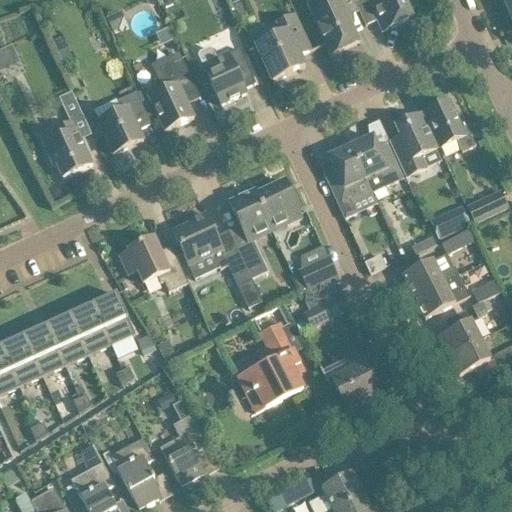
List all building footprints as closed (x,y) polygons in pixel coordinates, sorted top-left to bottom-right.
[(325,0),(317,0),(306,5),(311,15),(322,40),(331,58),(360,45),(351,27),(340,2),(329,7),(325,0)] [(352,0),(366,29),(382,21),(387,32),(407,23),(410,15),(402,0),(352,0)] [(256,48),(264,67),(272,85),(305,70),(300,59),(312,53),(304,35),(296,18),(277,26),(282,36),(256,48)] [(0,52),(0,82),(26,73),(16,47),(0,52)] [(202,68),(221,108),(246,97),(244,92),(256,87),(240,52),(228,57),(228,56),(216,62),(212,52),(209,51),(199,55),(198,59),(202,68)] [(163,93),(149,100),(156,116),(165,135),(194,121),(187,107),(183,98),(178,86),(190,80),(188,74),(181,61),(160,71),(166,85),(160,87),(163,93)] [(72,124),(83,119),(72,95),(59,101),(70,125),(54,133),(57,140),(43,147),(53,169),(56,168),(63,182),(92,168),(72,124)] [(113,158),(143,144),(138,134),(152,127),(137,95),(118,103),(122,114),(98,125),(113,158)] [(424,116),(432,134),(440,151),(456,144),(462,156),(475,150),(464,124),(459,126),(449,104),(424,116)] [(390,144),(389,145),(405,181),(406,182),(428,171),(422,159),(437,153),(420,118),(395,130),(402,144),(392,149),(390,144)] [(373,140),(351,150),(373,196),(405,181),(389,145),(378,150),(373,140)] [(373,196),(351,150),(329,160),(334,170),(323,175),(345,223),(357,217),(352,206),(373,196)] [(255,194),(254,194),(273,235),(302,221),(285,185),(257,198),(255,194)] [(248,247),(237,252),(252,283),(268,275),(254,244),(273,235),(254,194),(229,206),(248,247)] [(482,204),(467,211),(475,227),(490,220),(508,211),(501,195),(482,204)] [(462,209),(430,225),(438,242),(470,227),(462,209)] [(252,283),(237,252),(224,258),(205,217),(189,225),(190,227),(173,235),(181,253),(189,269),(213,258),(220,273),(228,269),(237,289),(238,289),(252,283)] [(502,241),(511,237),(511,218),(496,226),(502,241)] [(447,244),(441,247),(446,258),(453,255),(474,244),(468,233),(447,244)] [(129,255),(120,260),(128,278),(137,274),(143,287),(157,280),(161,287),(164,286),(169,296),(188,287),(183,276),(175,258),(164,263),(154,241),(128,253),(129,255)] [(411,251),(415,259),(436,249),(432,241),(411,251)] [(365,266),(371,277),(386,269),(381,259),(365,266)] [(305,305),(310,314),(310,315),(321,309),(312,290),(337,279),(328,261),(292,277),(301,297),(303,296),(307,304),(305,305)] [(403,279),(414,301),(457,278),(453,270),(439,277),(432,264),(420,270),(403,279)] [(457,278),(414,301),(425,323),(443,314),(468,300),(464,292),(457,278)] [(248,311),(262,305),(252,283),(238,289),(248,311)] [(472,295),(478,307),(482,306),(487,303),(502,296),(496,283),(472,295)] [(135,338),(117,297),(93,307),(112,348),(135,338)] [(487,303),(482,306),(486,314),(492,311),(487,303)] [(310,315),(310,314),(304,317),(311,331),(321,326),(339,317),(332,304),(321,309),(310,315)] [(482,306),(478,307),(472,310),(477,321),(477,320),(478,322),(487,317),(486,314),(482,306)] [(70,318),(89,359),(112,348),(93,307),(70,318)] [(66,369),(89,359),(70,318),(47,328),(66,369)] [(438,340),(448,360),(480,344),(470,324),(438,340)] [(292,371),(300,367),(291,349),(300,344),(291,326),(282,330),(280,326),(260,336),(266,350),(256,355),(262,368),(239,381),(248,398),(257,394),(266,411),(303,392),(292,371)] [(24,339),(42,380),(66,369),(47,328),(24,339)] [(42,380),(24,339),(1,349),(19,390),(42,380)] [(480,344),(448,360),(459,380),(490,364),(480,344)] [(0,399),(19,390),(1,349),(0,349),(0,399)] [(500,370),(511,364),(511,349),(511,350),(494,359),(500,370)] [(332,383),(338,395),(347,413),(379,396),(358,356),(346,362),(351,373),(332,383)] [(128,386),(134,382),(128,369),(122,372),(128,386)] [(122,372),(115,375),(122,389),(128,386),(122,372)] [(79,399),(85,413),(91,410),(85,396),(79,399)] [(79,399),(72,402),(79,417),(85,413),(79,399)] [(160,451),(181,489),(207,475),(196,456),(207,450),(197,432),(190,419),(182,403),(172,409),(180,424),(173,428),(180,440),(160,451)] [(42,441),(48,437),(42,424),(36,427),(42,441)] [(30,430),(36,444),(42,441),(36,427),(30,430)] [(148,476),(150,475),(146,467),(155,463),(143,441),(110,460),(108,455),(103,458),(113,476),(118,474),(138,511),(139,511),(161,500),(148,476)] [(107,493),(115,489),(103,466),(71,484),(86,511),(114,511),(116,511),(107,493)] [(15,470),(1,479),(9,491),(22,482),(15,470)] [(311,511),(336,511),(364,497),(353,475),(321,491),(325,498),(309,507),(311,511)] [(281,496),(288,509),(316,494),(310,482),(281,496)] [(64,511),(53,491),(32,504),(32,505),(35,511),(64,511)] [(371,511),(364,497),(336,511),(371,511)]
